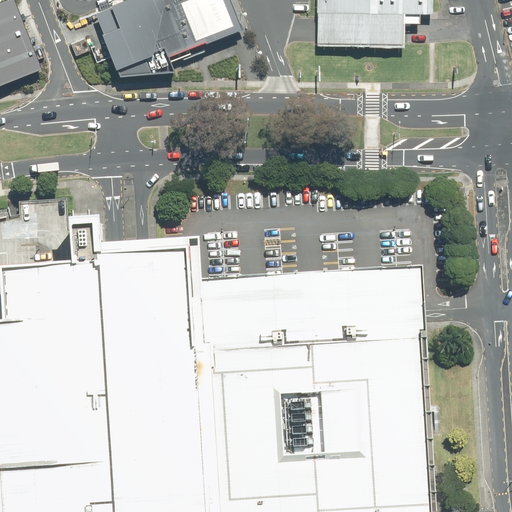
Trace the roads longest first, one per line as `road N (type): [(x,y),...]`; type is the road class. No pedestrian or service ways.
road 1 (secondary): [(118,111),(498,103)]
road 2 (secondary): [(485,153),(120,159)]
road 3 (unclassified): [(430,310),(149,326)]
road 4 (unclassified): [(502,511),(491,305)]
road 5 (unclassified): [(120,159),(138,181),(149,326)]
road 6 (unclassified): [(126,325),(112,183),(120,159)]
road 7 (unclassified): [(491,305),(485,153)]
road 8 (unclassified): [(107,422),(58,440),(0,495)]
road 9 (unclassified): [(149,326),(146,406),(138,416),(107,422)]
road 10 (secondary): [(120,159),(0,173)]
